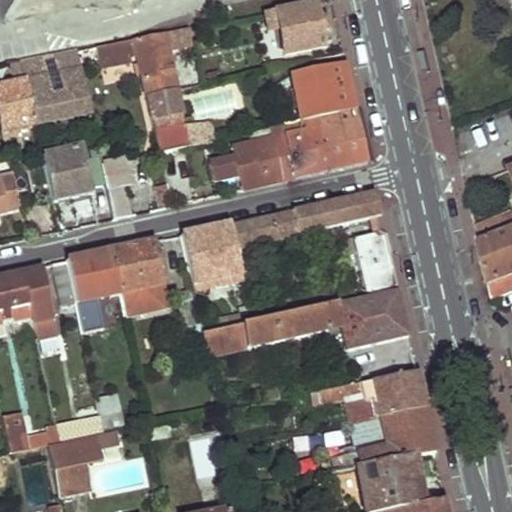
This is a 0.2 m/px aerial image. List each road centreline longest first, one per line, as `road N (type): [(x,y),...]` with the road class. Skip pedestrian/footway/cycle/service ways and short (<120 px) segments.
road 1 (residential): [(0,262),(415,168)]
road 2 (primary): [(452,337),(415,168)]
road 3 (primary): [(415,168),(376,0)]
road 4 (primary): [(452,337),(445,376),(462,449),(487,492)]
road 5 (primary): [(487,492),(491,439),(471,362),(452,337)]
